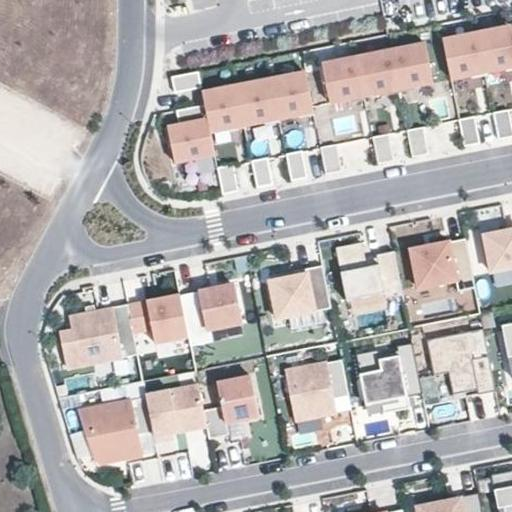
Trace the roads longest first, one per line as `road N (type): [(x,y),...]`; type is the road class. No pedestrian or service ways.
road 1 (residential): [(100,511),(511,433)]
road 2 (residential): [(181,234),(511,168)]
road 3 (residential): [(54,250),(25,312),(25,358),(68,511)]
road 4 (residential): [(133,0),(128,83),(95,168)]
road 5 (residential): [(54,250),(99,257),(181,234)]
